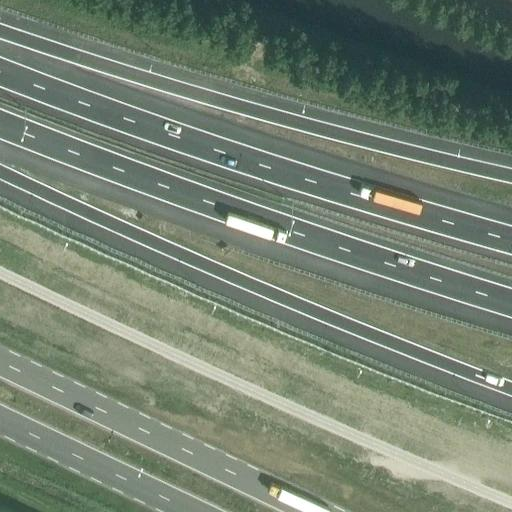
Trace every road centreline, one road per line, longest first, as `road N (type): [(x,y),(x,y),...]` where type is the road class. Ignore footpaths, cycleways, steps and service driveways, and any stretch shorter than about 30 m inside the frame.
road 1 (motorway): [(0,173),(229,279),(511,386)]
road 2 (motorway): [(0,124),(109,169),(511,298)]
road 3 (motorway): [(511,243),(196,146),(0,73)]
road 4 (motorway): [(511,173),(286,120),(0,30)]
road 5 (secondary): [(320,511),(0,358)]
road 6 (secondary): [(0,416),(200,511)]
